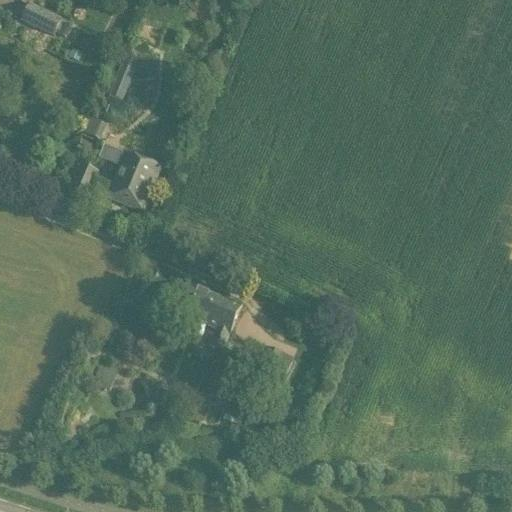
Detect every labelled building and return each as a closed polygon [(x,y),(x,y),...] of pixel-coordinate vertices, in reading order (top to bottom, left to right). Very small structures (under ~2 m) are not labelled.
[(24,23),(55,38),(57,35),(66,40),(72,26),(32,6),(24,23)] [(72,52),(68,59),(78,64),(81,57),(72,52)] [(109,98),(122,103),(135,72),(121,67),(109,98)] [(89,139),(100,143),(106,129),(89,122),(83,136),(89,139)] [(161,170),(125,155),(107,200),(142,214),(161,170)] [(67,196),(86,204),(97,177),(79,169),(75,177),(67,196)] [(186,287),(176,313),(187,318),(182,330),(184,334),(197,340),(201,338),(206,327),(216,332),(209,349),(222,355),(241,309),(216,298),(216,300),(186,287)] [(247,354),(242,364),(247,366),(246,368),(272,380),(265,396),(275,401),(282,384),(293,361),(256,346),(251,356),(247,354)] [(101,369),(93,387),(109,394),(117,376),(101,369)]
